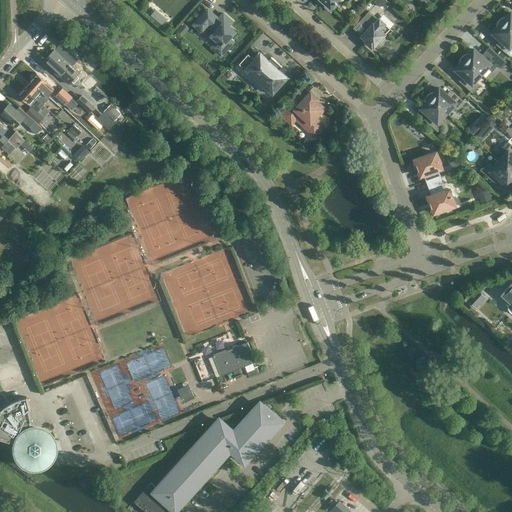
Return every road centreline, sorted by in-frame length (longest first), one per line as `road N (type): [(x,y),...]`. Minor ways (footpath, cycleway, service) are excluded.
road 1 (tertiary): [(296,254),(252,166),(67,0)]
road 2 (tertiary): [(439,511),(379,456),(338,359)]
road 3 (residential): [(243,0),(372,116)]
road 4 (residential): [(422,256),(372,116)]
road 5 (residential): [(393,94),(287,0)]
road 6 (residential): [(393,94),(484,0)]
